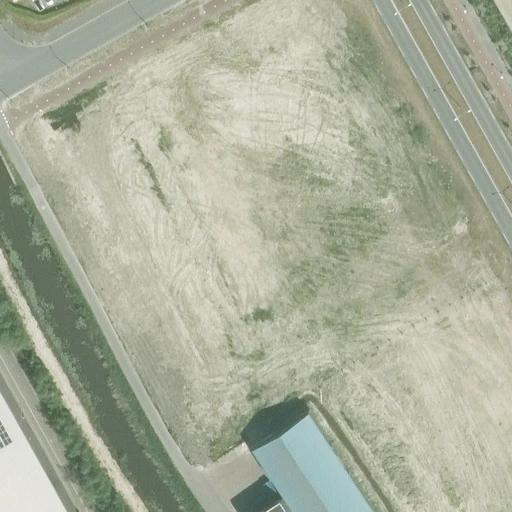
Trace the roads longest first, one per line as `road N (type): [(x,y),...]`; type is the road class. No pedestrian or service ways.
road 1 (unclassified): [(0,122),(144,402),(211,511)]
road 2 (tertiary): [(379,0),(511,237)]
road 3 (tertiary): [(511,161),(419,0)]
road 4 (unclassified): [(159,0),(8,83)]
